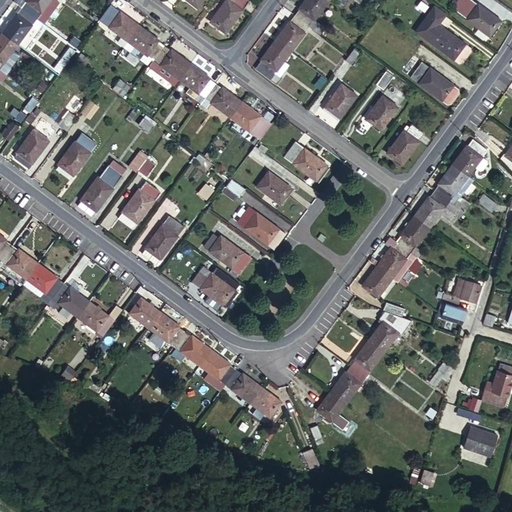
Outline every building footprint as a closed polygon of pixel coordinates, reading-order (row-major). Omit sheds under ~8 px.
[(16,0),(14,3),(18,6),(20,8),(25,1),(24,0),(16,0)] [(20,8),(41,23),(43,25),(49,17),(48,17),(60,0),(24,0),(25,1),(20,8)] [(243,0),(223,0),(208,21),(223,33),(247,3),(243,0)] [(298,9),(292,17),(308,27),(318,35),(323,28),(313,20),(327,2),(324,0),(303,0),(297,9),(298,9)] [(469,0),(467,0),(457,13),(488,36),(499,20),(477,4),(475,5),(469,0)] [(434,6),(427,16),(414,32),(452,60),(457,63),(461,63),(470,51),(469,47),(464,43),(438,24),(445,14),(434,6)] [(127,41),(138,25),(119,12),(118,12),(111,7),(100,21),(120,36),(116,42),(122,47),(127,41)] [(14,13),(0,33),(16,44),(30,25),(36,30),(41,23),(20,8),(15,14),(14,13)] [(67,40),(76,46),(92,24),(83,17),(67,40)] [(287,22),(273,41),(289,53),(308,27),(292,17),(288,23),(287,22)] [(158,40),(138,25),(127,41),(122,47),(145,64),(149,58),(152,60),(163,46),(157,41),(158,40)] [(0,66),(16,44),(0,33),(0,66)] [(289,53),(273,41),(259,60),(260,61),(254,70),(275,85),(279,79),(278,77),(273,74),(275,71),(280,75),(288,65),(283,61),(289,53)] [(169,50),(163,46),(152,60),(177,79),(189,63),(170,49),(169,50)] [(54,68),(59,72),(69,58),(74,51),(69,48),(54,68)] [(352,48),(343,60),(350,66),(359,54),(352,48)] [(81,52),(75,59),(83,65),(88,58),(81,52)] [(350,66),(343,60),(333,74),(340,79),(350,66)] [(421,62),(409,78),(440,101),(452,84),(421,62)] [(208,78),(189,63),(177,79),(197,93),(193,98),(199,103),(214,83),(208,79),(208,78)] [(384,72),(375,84),(381,89),(390,76),(384,72)] [(319,75),(312,85),(318,89),(325,79),(319,75)] [(111,87),(121,94),(127,86),(117,79),(111,87)] [(220,88),(214,83),(199,103),(205,107),(209,102),(229,116),(240,101),(221,87),(220,88)] [(339,83),(320,109),(336,121),(355,95),(339,83)] [(380,94),(363,117),(379,129),(396,106),(380,94)] [(29,99),(26,104),(30,107),(34,102),(29,99)] [(80,112),(87,118),(96,106),(89,101),(80,112)] [(269,122),(240,101),(229,116),(257,138),(269,122)] [(55,123),(64,130),(74,117),(65,110),(55,123)] [(28,113),(23,119),(29,123),(34,117),(28,113)] [(483,130),(504,141),(511,129),(490,117),(483,130)] [(140,118),(135,124),(146,132),(151,125),(140,118)] [(0,134),(6,138),(16,125),(10,121),(0,134)] [(404,125),(384,152),(401,164),(418,140),(417,140),(422,132),(410,124),(407,127),(404,125)] [(15,151),(12,157),(26,167),(47,139),(32,128),(14,151),(15,151)] [(79,132),(73,141),(88,151),(94,143),(79,132)] [(465,145),(450,164),(466,175),(473,166),(480,156),(485,149),(471,138),(466,145),(465,145)] [(279,155),(284,159),(296,143),(291,139),(279,155)] [(88,151),(73,141),(72,140),(55,163),(70,175),(88,151)] [(296,143),(284,159),(313,181),(325,164),(296,143)] [(250,153),(268,167),(272,160),(254,147),(250,153)] [(126,165),(133,171),(135,169),(144,157),(146,155),(138,149),(126,165)] [(206,152),(203,156),(209,161),(212,157),(206,152)] [(511,159),(505,154),(501,160),(511,171),(511,159)] [(480,156),(473,166),(478,170),(481,169),(485,163),(485,160),(480,156)] [(144,157),(135,169),(144,176),(153,163),(144,157)] [(466,175),(450,164),(436,183),(437,184),(433,190),(462,211),(468,203),(462,199),(459,202),(456,200),(462,191),(463,192),(472,180),(466,175)] [(86,188),(84,191),(78,199),(80,200),(76,204),(89,215),(93,210),(94,210),(111,188),(110,187),(119,175),(106,165),(98,177),(95,176),(86,188)] [(255,186),(278,203),(290,188),(267,171),(255,186)] [(243,188),(230,178),(224,186),(237,196),(243,188)] [(119,211),(115,217),(129,228),(133,222),(135,222),(159,190),(144,179),(137,188),(136,188),(118,211),(119,211)] [(462,211),(433,190),(428,196),(427,195),(412,215),(428,226),(444,205),(459,216),(462,211)] [(482,194),(477,201),(490,211),(495,204),(482,194)] [(248,207),(243,203),(232,220),(237,223),(248,207)] [(237,223),(272,249),(283,233),(248,207),(237,223)] [(428,226),(412,215),(398,234),(399,235),(395,241),(416,256),(420,251),(414,246),(428,226)] [(142,246),(143,247),(157,258),(180,228),(164,216),(142,246)] [(322,234),(317,230),(313,234),(318,238),(322,234)] [(208,249),(217,237),(212,234),(203,245),(208,249)] [(207,250),(237,273),(249,256),(219,234),(217,237),(207,250)] [(0,259),(10,246),(4,241),(4,239),(0,236),(0,259)] [(416,256),(395,241),(390,248),(388,247),(375,266),(391,277),(397,282),(416,256)] [(25,280),(36,264),(18,250),(16,251),(10,246),(0,259),(0,260),(6,265),(3,269),(2,271),(20,285),(21,285),(25,280)] [(157,258),(143,247),(139,253),(153,263),(157,258)] [(45,306),(46,304),(61,284),(55,279),(55,278),(36,264),(25,280),(43,293),(39,298),(38,300),(45,306)] [(198,288),(221,305),(233,288),(202,265),(191,280),(199,287),(198,288)] [(391,277),(375,266),(361,285),(376,297),(391,277)] [(453,293),(444,291),(442,298),(457,303),(459,296),(474,301),(479,283),(458,277),(453,293)] [(21,285),(39,298),(43,293),(25,280),(21,285)] [(75,318),(87,302),(68,287),(67,288),(61,284),(46,304),(52,309),(56,303),(75,318)] [(147,327),(159,311),(139,297),(128,313),(147,327)] [(106,316),(87,302),(75,318),(94,332),(106,316)] [(390,302),(387,310),(406,316),(408,308),(390,302)] [(459,325),(464,309),(443,302),(438,318),(459,325)] [(168,351),(172,346),(183,331),(176,326),(177,325),(159,311),(147,327),(167,342),(162,347),(168,351)] [(377,321),(382,314),(400,327),(397,332),(400,334),(410,320),(383,311),(378,318),(379,318),(377,321)] [(380,323),(367,339),(383,351),(397,332),(400,327),(382,314),(377,321),(380,323)] [(485,314),(483,321),(491,323),(493,316),(485,314)] [(112,321),(106,316),(94,332),(101,337),(112,321)] [(198,365),(209,349),(190,334),(189,336),(183,331),(172,346),(174,347),(170,354),(179,360),(183,354),(198,365)] [(383,351),(367,339),(355,356),(353,359),(354,360),(350,366),(364,376),(383,351)] [(212,385),(219,390),(223,384),(234,369),(228,364),(228,363),(209,349),(198,365),(216,379),(212,385)] [(487,379),(481,397),(503,404),(511,375),(511,372),(511,371),(511,364),(499,361),(493,381),(487,379)] [(442,374),(440,377),(446,381),(448,378),(447,377),(451,371),(442,364),(437,370),(438,371),(442,374)] [(343,372),(329,391),(345,402),(364,376),(350,366),(345,373),(343,372)] [(74,374),(66,368),(59,379),(67,384),(74,374)] [(249,403),(261,387),(241,373),(240,374),(234,369),(223,384),(230,389),(249,403)] [(434,386),(440,377),(442,374),(438,371),(429,383),(434,386)] [(86,386),(97,393),(101,387),(91,380),(86,386)] [(101,393),(113,397),(118,391),(105,386),(101,393)] [(280,401),(261,387),(249,403),(268,417),(280,401)] [(226,395),(245,408),(249,403),(230,389),(226,395)] [(345,402),(329,391),(315,410),(331,421),(345,402)] [(98,397),(110,402),(113,397),(101,393),(98,397)] [(429,408),(424,414),(430,419),(435,413),(429,408)] [(308,427),(314,440),(321,437),(315,424),(308,427)] [(499,432),(489,429),(488,430),(478,428),(478,427),(471,425),(466,447),(495,453),(499,432)] [(310,449),(303,452),(302,452),(309,469),(318,464),(311,448),(310,449)] [(425,474),(422,483),(429,485),(431,476),(425,474)]
